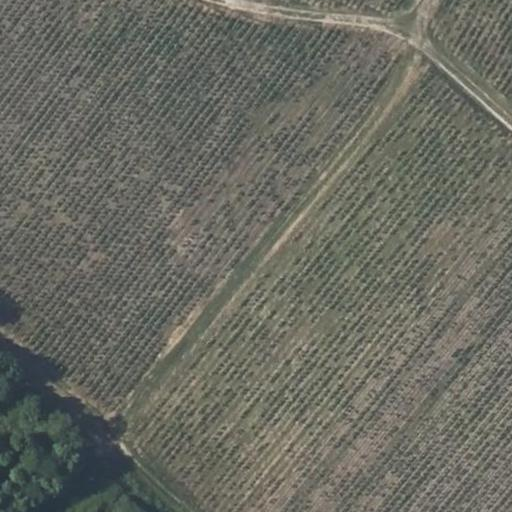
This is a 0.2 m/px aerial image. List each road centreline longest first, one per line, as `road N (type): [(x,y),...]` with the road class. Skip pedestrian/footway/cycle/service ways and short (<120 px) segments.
road 1 (track): [(111,433),(385,90),(412,34)]
road 2 (track): [(0,344),(111,433),(187,511)]
road 3 (track): [(412,34),(206,0)]
road 4 (track): [(412,34),(511,126)]
